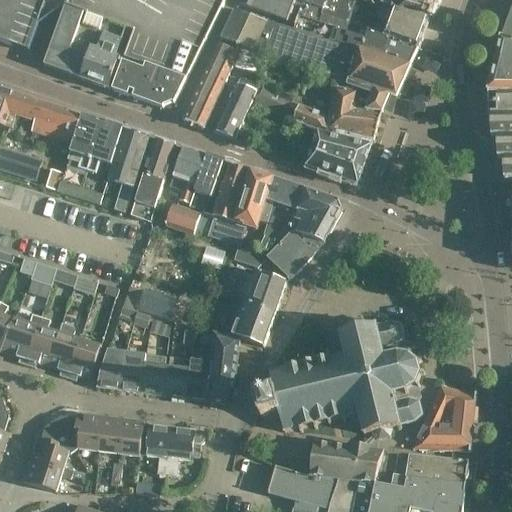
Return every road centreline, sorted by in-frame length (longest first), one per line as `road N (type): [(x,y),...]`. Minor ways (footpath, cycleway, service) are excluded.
road 1 (residential): [(0,74),(357,199)]
road 2 (residential): [(199,508),(234,423),(357,199)]
road 3 (residential): [(464,0),(452,18),(454,67),(490,262)]
road 4 (residential): [(490,262),(357,199)]
road 5 (residential): [(505,375),(500,511)]
